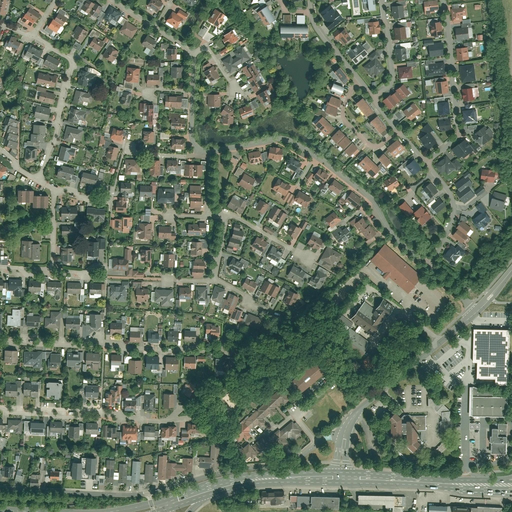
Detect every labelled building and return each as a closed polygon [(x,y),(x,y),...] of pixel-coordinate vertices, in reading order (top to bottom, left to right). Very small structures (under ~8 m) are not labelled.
[(88,0),(86,0),(81,9),(96,18),(102,7),(96,3),(96,4),(88,0)] [(163,3),(158,0),(151,0),(148,6),(157,12),(163,3)] [(363,0),(365,12),(375,10),(373,0),(363,0)] [(439,12),(436,0),(434,0),(423,2),(425,14),(439,12)] [(402,4),(391,6),(392,19),(403,17),(402,4)] [(110,6),(103,18),(110,23),(112,19),(117,22),(123,14),(110,6)] [(271,12),(268,6),(258,11),(262,18),(271,12)] [(326,22),(324,23),(329,29),(343,19),(337,11),(335,13),(330,6),(320,13),(326,22)] [(467,16),(467,7),(451,9),(453,22),(463,21),(462,16),(467,16)] [(25,14),(21,20),(30,27),(35,20),(36,21),(41,14),(31,8),(26,15),(25,14)] [(52,35),(54,31),(57,33),(61,26),(63,27),(67,20),(63,18),(67,12),(60,8),(57,13),(58,14),(54,21),(53,20),(49,27),(48,26),(45,31),(52,35)] [(189,15),(181,9),(177,15),(172,12),(166,20),(177,28),(183,19),(185,20),(189,15)] [(215,9),(208,20),(217,27),(219,23),(222,25),(228,17),(215,9)] [(275,19),(271,12),(262,18),(266,24),(275,19)] [(283,24),(291,24),(291,15),(283,15),(283,24)] [(305,25),(305,15),(297,15),(297,25),(305,25)] [(138,29),(126,21),(120,31),(131,38),(138,29)] [(379,34),(378,22),(368,23),(369,35),(379,34)] [(440,36),(439,22),(429,23),(430,37),(440,36)] [(89,32),(78,25),(72,35),(83,42),(89,32)] [(405,26),(394,28),(395,40),(407,39),(405,26)] [(469,27),(455,28),(456,40),(469,39),(469,27)] [(337,40),(338,38),(344,44),(350,39),(343,31),(341,33),(338,29),(332,34),(337,40)] [(235,36),(232,31),(230,33),(229,32),(224,36),(225,38),(222,40),(225,44),(228,43),(230,45),(240,39),(238,34),(235,36)] [(22,43),(9,37),(5,47),(18,54),(22,43)] [(104,43),(94,37),(89,45),(99,52),(104,43)] [(146,37),(142,44),(151,50),(155,43),(146,37)] [(72,47),(79,51),(82,46),(76,42),(72,47)] [(444,55),(442,42),(429,44),(430,57),(444,55)] [(163,48),(167,48),(167,59),(176,59),(176,48),(169,48),(169,43),(163,43),(163,48)] [(368,53),(360,44),(347,54),(356,64),(368,53)] [(109,46),(102,57),(110,62),(117,51),(109,46)] [(35,50),(29,47),(25,56),(31,59),(35,50)] [(231,55),(222,61),(230,74),(239,68),(237,66),(241,63),(242,64),(250,59),(243,47),(234,52),(237,57),(233,59),(231,55)] [(405,47),(394,48),(397,60),(407,58),(405,47)] [(469,60),(468,47),(456,48),(457,61),(469,60)] [(41,53),(35,50),(31,59),(37,62),(41,53)] [(369,75),(373,72),(376,76),(385,69),(378,60),(381,58),(376,51),(369,56),(371,60),(363,66),(369,75)] [(44,65),(56,71),(61,62),(49,56),(44,65)] [(171,62),(171,79),(181,79),(181,67),(179,67),(179,62),(171,62)] [(446,75),(445,63),(428,64),(429,70),(425,70),(426,76),(446,75)] [(475,64),(460,66),(462,82),(477,80),(475,64)] [(247,65),(242,68),(249,80),(247,81),(254,92),(259,89),(258,87),(263,84),(257,75),(258,74),(253,65),(248,67),(247,65)] [(218,76),(212,66),(204,71),(211,81),(218,76)] [(140,69),(127,67),(124,88),(133,89),(134,82),(138,83),(140,69)] [(348,78),(339,67),(333,71),(342,83),(348,78)] [(413,78),(412,67),(408,67),(399,68),(400,79),(413,78)] [(81,71),(78,84),(86,86),(87,82),(94,84),(97,75),(81,71)] [(39,83),(55,88),(58,77),(42,73),(39,83)] [(159,75),(147,75),(147,85),(159,85),(159,75)] [(449,93),(448,81),(435,82),(436,94),(449,93)] [(343,87),(333,83),(330,90),(340,94),(343,87)] [(407,95),(400,86),(395,90),(396,92),(390,96),(389,95),(382,100),(389,109),(401,99),(407,95)] [(473,88),(462,89),(464,101),(474,100),(473,88)] [(267,89),(256,95),(264,107),(274,101),(267,89)] [(38,100),(53,104),(55,95),(41,91),(38,100)] [(75,91),(73,103),(82,105),(83,102),(91,104),(93,94),(75,91)] [(123,91),(120,103),(129,105),(132,93),(123,91)] [(208,94),(208,106),(220,106),(220,94),(208,94)] [(338,108),(341,100),(330,95),(327,104),(338,108)] [(174,96),(166,96),(165,107),(173,107),(174,96)] [(182,96),(174,96),(173,107),(181,107),(182,96)] [(356,103),(367,116),(374,110),(363,97),(356,103)] [(451,114),(450,102),(437,103),(439,116),(451,114)] [(146,103),(140,103),(140,112),(143,112),(143,115),(147,115),(147,121),(153,122),(153,104),(146,104),(146,103)] [(420,112),(413,103),(402,111),(410,120),(420,112)] [(335,116),(338,108),(327,104),(324,112),(335,116)] [(223,116),(223,124),(232,124),(232,110),(226,105),(220,114),(223,116)] [(254,115),(250,105),(239,109),(243,119),(254,115)] [(33,117),(48,121),(51,109),(36,106),(33,117)] [(71,108),(68,121),(77,123),(78,119),(85,121),(87,112),(71,108)] [(476,109),(462,110),(464,124),(478,123),(476,109)] [(179,115),(171,115),(171,127),(175,127),(175,129),(186,128),(185,117),(179,118),(179,115)] [(322,116),(314,125),(320,130),(328,122),(322,116)] [(386,128),(378,116),(369,122),(378,134),(386,128)] [(6,139),(3,145),(14,149),(17,142),(14,141),(16,136),(15,136),(18,129),(16,128),(19,122),(7,117),(5,124),(7,126),(4,133),(6,134),(4,139),(6,139)] [(453,130),(452,119),(439,120),(440,131),(453,130)] [(328,122),(320,130),(326,136),(334,127),(328,122)] [(44,136),(45,125),(33,125),(33,134),(31,134),(31,142),(42,142),(42,136),(44,136)] [(67,126),(63,140),(73,142),(74,138),(81,140),(84,131),(67,126)] [(482,146),(491,139),(483,128),(474,135),(482,146)] [(111,139),(121,141),(123,131),(113,129),(111,139)] [(345,136),(339,129),(330,138),(336,144),(345,136)] [(153,132),(143,132),(143,142),(153,142),(153,132)] [(419,139),(428,150),(436,143),(428,132),(419,139)] [(351,142),(345,136),(336,144),(342,151),(351,142)] [(184,150),(185,139),(172,139),(171,149),(184,150)] [(405,149),(397,140),(392,144),(399,153),(405,149)] [(357,148),(351,142),(342,151),(348,157),(357,148)] [(458,145),(451,150),(459,159),(463,156),(465,158),(472,153),(463,142),(458,146),(458,145)] [(399,153),(392,144),(387,149),(394,157),(399,153)] [(119,149),(109,146),(106,157),(115,160),(119,149)] [(68,160),(69,154),(74,156),(75,150),(60,147),(58,158),(68,160)] [(25,149),(25,160),(37,159),(37,148),(25,149)] [(270,148),(269,159),(281,160),(282,149),(270,148)] [(250,164),(263,162),(260,151),(248,153),(250,164)] [(384,153),(377,159),(385,167),(392,160),(384,153)] [(374,163),(367,156),(359,165),(365,171),(374,163)] [(447,156),(435,165),(441,173),(444,170),(448,175),(456,169),(457,170),(462,166),(457,159),(452,162),(447,156)] [(291,158),(286,167),(297,173),(302,165),(291,158)] [(140,160),(125,160),(125,175),(130,175),(130,172),(140,172),(140,160)] [(178,171),(178,160),(166,160),(166,170),(178,171)] [(161,162),(149,161),(149,175),(160,175),(161,162)] [(181,169),(185,169),(184,176),(202,176),(202,171),(205,171),(205,162),(201,162),(201,165),(186,164),(186,161),(181,161),(181,169)] [(421,170),(415,161),(406,167),(412,176),(421,170)] [(380,170),(374,163),(365,171),(372,178),(380,170)] [(57,177),(71,182),(75,169),(60,165),(57,177)] [(239,178),(244,170),(238,167),(234,175),(239,178)] [(319,169),(313,177),(322,184),(328,176),(319,169)] [(496,171),(482,169),(481,180),(494,182),(496,171)] [(459,191),(456,194),(464,203),(475,193),(469,187),(473,183),(469,179),(472,176),(468,171),(463,176),(464,177),(455,185),(459,191)] [(82,173),(80,182),(87,184),(90,175),(82,173)] [(90,175),(87,184),(95,185),(97,176),(90,175)] [(243,176),(238,184),(249,191),(254,182),(243,176)] [(399,184),(394,176),(384,182),(389,191),(399,184)] [(277,180),(273,189),(286,196),(291,186),(277,180)] [(334,181),(329,188),(338,195),(344,187),(334,181)] [(131,193),(132,184),(121,183),(121,192),(131,193)] [(438,192),(432,183),(423,189),(430,198),(438,192)] [(152,196),(152,186),(140,186),(140,196),(152,196)] [(202,209),(203,186),(190,186),(189,198),(191,198),(190,209),(202,209)] [(175,189),(158,188),(158,203),(175,204),(175,189)] [(33,190),(17,190),(17,201),(32,201),(32,207),(47,207),(47,195),(33,195),(33,190)] [(503,211),(508,195),(495,191),(490,207),(503,211)] [(299,192),(294,201),(307,207),(311,199),(299,192)] [(345,201),(355,207),(360,199),(351,193),(345,201)] [(232,198),(227,206),(240,215),(244,208),(242,207),(245,202),(241,199),(239,203),(232,198)] [(446,207),(440,199),(432,206),(437,213),(446,207)] [(261,200),(255,209),(262,213),(267,204),(261,200)] [(414,211),(406,201),(399,207),(407,216),(414,211)] [(117,202),(117,211),(126,211),(127,202),(117,202)] [(480,214),(473,219),(479,228),(493,218),(482,203),(476,207),(480,214)] [(273,220),(280,209),(274,206),(268,217),(273,220)] [(431,217),(422,206),(414,213),(422,224),(431,217)] [(69,207),(61,207),(61,219),(69,219),(69,207)] [(77,207),(69,207),(69,219),(77,219),(77,207)] [(105,208),(87,208),(86,216),(95,216),(95,221),(104,221),(105,208)] [(278,223),(285,213),(280,209),(273,220),(278,223)] [(334,212),(325,219),(332,228),(341,221),(334,212)] [(131,218),(116,218),(116,229),(131,229),(131,218)] [(359,218),(351,224),(359,235),(361,233),(367,240),(374,235),(367,226),(366,227),(359,218)] [(299,227),(304,230),(308,222),(303,220),(299,227)] [(468,236),(466,235),(471,229),(462,221),(456,228),(458,229),(452,236),(461,244),(468,236)] [(139,232),(139,238),(150,238),(150,223),(139,223),(139,227),(136,227),(136,232),(139,232)] [(205,223),(187,223),(187,235),(200,235),(200,231),(205,231),(205,223)] [(293,223),(286,232),(295,238),(301,228),(293,223)] [(230,237),(227,250),(232,252),(234,247),(237,248),(240,240),(242,240),(244,231),(240,230),(241,225),(235,224),(231,238),(230,237)] [(75,235),(75,226),(62,226),(62,235),(75,235)] [(265,226),(263,230),(273,234),(274,230),(265,226)] [(172,227),(160,227),(160,238),(170,238),(170,240),(176,240),(176,232),(171,232),(172,227)] [(353,237),(347,228),(343,230),(341,228),(333,234),(340,245),(353,237)] [(323,240),(312,234),(307,243),(318,249),(323,240)] [(256,237),(251,246),(262,252),(267,242),(256,237)] [(201,241),(190,241),(190,255),(201,255),(201,241)] [(89,255),(98,256),(98,243),(89,242),(89,255)] [(422,277),(384,244),(371,260),(385,273),(382,277),(386,280),(389,277),(408,293),(422,277)] [(22,245),(21,256),(29,256),(29,259),(39,259),(39,248),(30,248),(30,245),(22,245)] [(455,249),(451,247),(443,257),(453,264),(459,256),(460,257),(465,251),(458,245),(455,249)] [(272,246),(267,256),(278,262),(283,253),(272,246)] [(73,247),(61,247),(61,260),(73,260),(73,247)] [(342,254),(327,247),(321,258),(336,266),(342,254)] [(150,261),(149,249),(141,249),(141,261),(150,261)] [(173,254),(163,253),(162,266),(172,267),(173,254)] [(233,258),(228,267),(240,273),(243,264),(233,258)] [(127,270),(128,260),(114,259),(113,269),(127,270)] [(205,259),(194,259),(194,269),(192,269),(192,277),(203,277),(203,269),(205,269),(205,259)] [(293,266),(288,277),(300,283),(305,273),(293,266)] [(274,267),(271,273),(276,275),(280,269),(274,267)] [(327,276),(318,271),(314,278),(315,279),(312,285),(320,289),(327,276)] [(245,278),(241,287),(253,292),(257,284),(245,278)] [(8,280),(8,290),(14,290),(14,296),(22,296),(21,279),(8,280)] [(265,280),(260,290),(267,293),(272,284),(265,280)] [(29,281),(28,291),(40,292),(41,282),(29,281)] [(47,281),(47,291),(54,291),(54,296),(61,296),(62,282),(47,281)] [(126,302),(126,288),(129,288),(129,281),(122,281),(122,285),(110,285),(110,297),(117,297),(117,302),(126,302)] [(67,293),(80,294),(81,283),(68,282),(67,293)] [(148,300),(148,289),(141,289),(141,282),(133,282),(133,287),(134,287),(134,291),(136,291),(136,300),(148,300)] [(101,295),(101,284),(89,284),(89,294),(101,295)] [(272,284),(267,293),(274,297),(279,287),(272,284)] [(225,290),(216,287),(212,300),(221,303),(225,290)] [(192,299),(192,288),(179,288),(179,299),(192,299)] [(196,301),(208,301),(208,288),(196,288),(196,301)] [(173,306),(173,290),(154,290),(154,301),(161,301),(161,306),(173,306)] [(289,290),(284,302),(291,305),(296,294),(289,290)] [(229,317),(239,321),(242,312),(234,309),(239,298),(230,294),(227,300),(225,299),(222,307),(232,311),(229,317)] [(372,337),(394,308),(383,300),(375,310),(364,302),(350,321),(372,337)] [(12,316),(7,315),(7,326),(20,326),(20,310),(13,309),(12,316)] [(45,318),(45,328),(61,328),(61,312),(51,312),(51,318),(45,318)] [(100,327),(101,314),(91,314),(90,327),(100,327)] [(263,319),(248,314),(245,324),(259,329),(263,319)] [(40,327),(40,316),(27,316),(27,327),(40,327)] [(122,334),(122,323),(110,323),(111,334),(122,334)] [(219,337),(219,328),(215,328),(215,324),(206,324),(206,333),(211,333),(211,337),(219,337)] [(362,356),(370,344),(342,324),(334,335),(362,356)] [(139,342),(140,332),(129,331),(129,342),(139,342)] [(178,341),(178,331),(168,331),(168,341),(178,341)] [(196,342),(196,331),(184,331),(184,341),(196,342)] [(509,385),(511,333),(479,332),(478,353),(482,353),(481,378),(503,379),(503,385),(509,385)] [(149,333),(148,341),(158,342),(159,334),(149,333)] [(16,363),(17,351),(5,350),(5,362),(16,363)] [(42,352),(24,351),(24,364),(33,365),(33,368),(42,369),(42,352)] [(61,363),(61,354),(51,354),(51,352),(46,352),(46,361),(48,361),(48,368),(57,368),(57,363),(61,363)] [(80,366),(80,354),(67,353),(67,365),(80,366)] [(100,362),(100,353),(85,353),(85,362),(100,362)] [(121,365),(122,356),(111,355),(110,364),(121,365)] [(159,368),(159,356),(146,356),(145,368),(159,368)] [(206,362),(206,356),(197,356),(197,357),(186,357),(185,368),(197,368),(197,362),(206,362)] [(364,372),(374,364),(368,356),(358,364),(364,372)] [(179,369),(179,358),(166,357),(166,368),(179,369)] [(225,370),(225,357),(216,357),(216,370),(225,370)] [(138,373),(139,360),(129,359),(129,373),(138,373)] [(317,364),(290,385),(299,396),(326,375),(317,364)] [(31,382),(24,383),(24,395),(30,395),(30,397),(38,397),(38,384),(31,384),(31,382)] [(48,383),(46,383),(46,386),(49,386),(49,389),(46,389),(46,396),(50,396),(50,395),(54,395),(54,399),(58,399),(58,397),(60,397),(60,389),(61,389),(61,383),(58,383),(58,382),(48,382),(48,383)] [(186,384),(182,393),(190,397),(195,385),(190,382),(188,385),(186,384)] [(17,395),(17,384),(5,384),(5,395),(17,395)] [(99,397),(99,386),(86,385),(85,396),(99,397)] [(105,393),(105,405),(112,405),(112,402),(119,402),(119,394),(123,394),(123,385),(117,385),(117,389),(110,389),(110,393),(105,393)] [(474,386),(473,415),(508,416),(509,397),(494,396),(494,392),(474,386)] [(233,431),(241,440),(243,438),(246,441),(251,437),(249,433),(258,426),(260,429),(266,424),(263,420),(270,415),(273,417),(279,412),(275,408),(282,403),(284,406),(290,400),(282,390),(233,431)] [(155,411),(156,394),(145,393),(144,410),(155,411)] [(175,393),(164,393),(163,407),(175,407),(175,393)] [(436,398),(426,398),(426,406),(430,406),(440,415),(440,420),(438,420),(438,435),(441,435),(441,441),(431,451),(435,456),(449,443),(449,435),(450,434),(450,420),(449,420),(449,410),(436,398)] [(137,410),(137,401),(126,401),(125,410),(137,410)] [(424,427),(424,414),(408,414),(406,412),(404,414),(405,422),(401,422),(400,418),(393,412),(385,419),(389,422),(389,437),(400,437),(400,434),(406,433),(406,445),(411,451),(419,444),(416,441),(416,429),(421,429),(424,427)] [(23,420),(8,419),(7,428),(15,429),(15,433),(22,434),(23,420)] [(62,433),(63,422),(51,421),(51,433),(62,433)] [(44,435),(44,423),(31,422),(30,432),(31,432),(31,435),(44,435)] [(294,425),(292,422),(281,432),(279,430),(270,438),(268,436),(265,439),(264,437),(251,447),(249,444),(238,453),(247,463),(258,454),(260,456),(273,444),(275,446),(279,443),(283,448),(288,443),(285,439),(287,438),(288,439),(291,436),(295,441),(302,435),(299,432),(301,430),(296,423),(294,425)] [(97,434),(98,424),(85,423),(85,434),(97,434)] [(200,423),(187,423),(187,434),(182,434),(182,440),(188,440),(188,433),(200,433),(200,423)] [(497,428),(492,428),(492,436),(490,436),(490,442),(491,442),(491,453),(506,453),(506,436),(506,423),(498,423),(497,428)] [(108,425),(103,425),(102,436),(112,437),(112,427),(108,427),(108,425)] [(137,440),(138,426),(123,425),(122,439),(137,440)] [(78,426),(69,426),(68,437),(77,437),(78,426)] [(156,436),(156,426),(144,426),(144,436),(156,436)] [(177,436),(177,426),(169,426),(169,427),(161,427),(161,437),(169,437),(169,436),(177,436)] [(200,457),(199,466),(218,467),(219,445),(211,444),(210,457),(200,457)] [(192,472),(193,459),(182,458),(182,463),(167,462),(168,455),(159,454),(158,471),(157,480),(166,480),(166,479),(172,479),(172,476),(176,476),(176,471),(182,472),(182,474),(187,475),(187,472),(192,472)] [(85,465),(73,464),(72,477),(95,478),(96,466),(99,467),(100,457),(90,456),(89,462),(86,462),(85,465)] [(27,473),(30,462),(22,460),(19,471),(27,473)] [(153,482),(157,482),(157,480),(158,471),(154,471),(154,465),(146,464),(145,474),(141,474),(141,461),(133,460),(132,475),(127,475),(128,464),(120,464),(119,473),(114,472),(115,461),(107,460),(106,479),(100,479),(100,485),(104,485),(104,482),(113,482),(113,485),(118,486),(119,483),(126,483),(126,485),(132,486),(132,482),(139,483),(139,484),(144,485),(145,482),(153,483),(153,482)] [(14,476),(14,464),(3,464),(3,476),(14,476)] [(59,479),(60,470),(51,470),(51,478),(59,479)] [(40,479),(39,472),(31,472),(31,477),(29,477),(29,483),(38,483),(38,479),(40,479)] [(262,504),(284,503),(284,491),(261,492),(262,504)] [(309,507),(337,508),(337,496),(295,495),(295,500),(289,500),(289,505),(309,505),(309,507)] [(391,495),(356,495),(356,503),(384,503),(384,507),(391,507),(391,495)] [(391,507),(391,510),(401,510),(401,505),(403,505),(403,495),(391,495),(391,507)]
